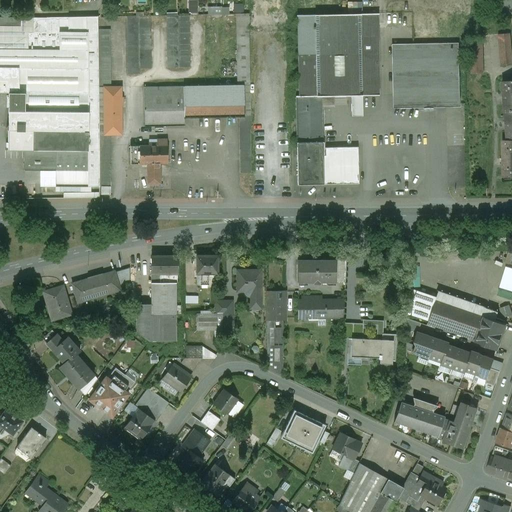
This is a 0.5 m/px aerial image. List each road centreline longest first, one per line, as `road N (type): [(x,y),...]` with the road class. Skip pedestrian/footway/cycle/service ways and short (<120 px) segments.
road 1 (residential): [(474,477),(241,367),(204,382),(139,469)]
road 2 (secondary): [(0,272),(298,215)]
road 3 (secondary): [(298,215),(0,220)]
road 4 (secondary): [(298,215),(511,215)]
